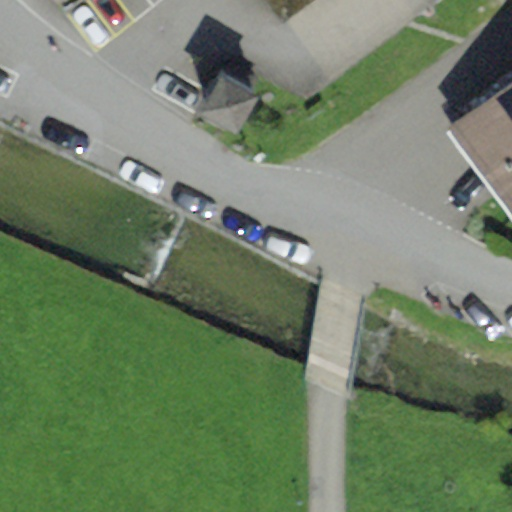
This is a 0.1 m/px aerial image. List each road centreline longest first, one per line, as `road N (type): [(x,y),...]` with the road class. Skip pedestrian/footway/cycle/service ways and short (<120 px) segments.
road 1 (residential): [(0,40),(48,85),(350,244),(511,294)]
road 2 (track): [(350,244),(330,395),(330,511)]
